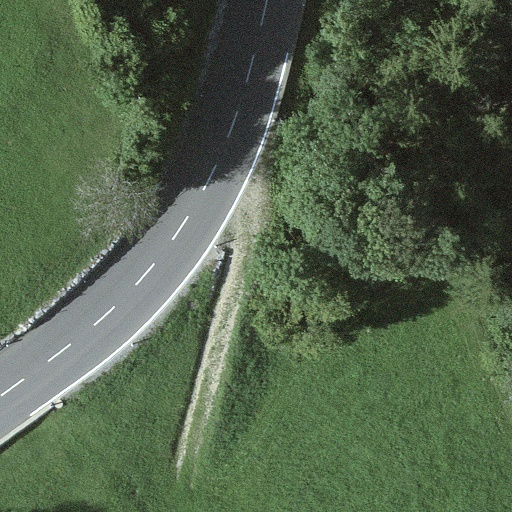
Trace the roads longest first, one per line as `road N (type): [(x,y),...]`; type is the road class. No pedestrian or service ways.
road 1 (tertiary): [(267,0),(223,153),(173,247),(0,398)]
road 2 (track): [(228,138),(253,198),(251,220),(180,511)]
